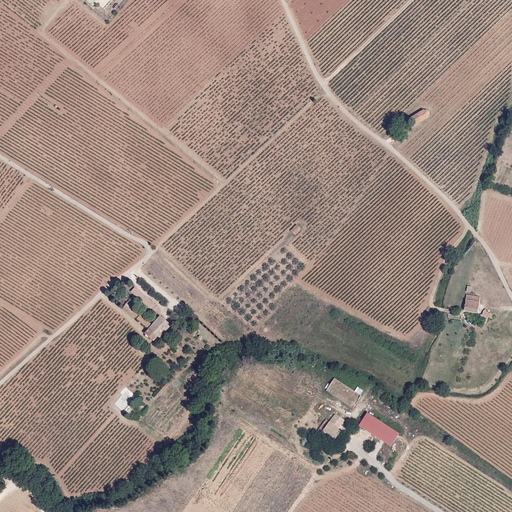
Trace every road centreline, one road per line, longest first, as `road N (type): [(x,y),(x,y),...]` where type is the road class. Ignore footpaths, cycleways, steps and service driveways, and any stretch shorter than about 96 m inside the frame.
road 1 (unclassified): [(0,156),(145,242),(149,252),(0,384)]
road 2 (unclassified): [(511,293),(465,219),(337,103),(283,0)]
